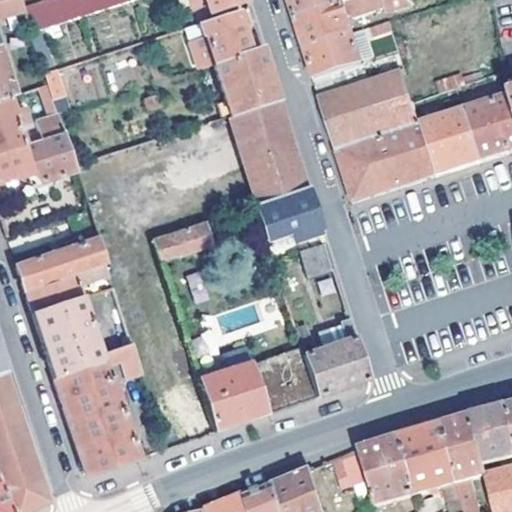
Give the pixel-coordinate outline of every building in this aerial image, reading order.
[(0,0),(0,18),(22,12),(17,0),(0,0)] [(61,0),(17,0),(22,12),(29,35),(39,32),(70,21),(61,0)] [(208,15),(246,3),(245,0),(160,0),(163,8),(168,6),(167,1),(171,0),(184,0),(187,8),(203,3),(208,15)] [(286,0),(293,21),(341,6),(338,0),(286,0)] [(359,0),(341,6),(345,18),(349,16),(354,18),(383,9),(389,12),(412,4),(411,0),(359,0)] [(345,18),(341,6),(293,21),(302,49),(351,35),(345,18)] [(203,38),(212,65),(250,53),(236,12),(196,24),(201,39),(203,38)] [(47,58),(39,32),(29,35),(39,62),(47,58)] [(313,82),(361,66),(351,35),(302,49),(313,82)] [(212,65),(229,117),(278,102),(261,49),(250,53),(212,65)] [(0,56),(0,99),(5,97),(13,94),(0,56)] [(66,110),(52,69),(42,73),(46,84),(56,113),(66,110)] [(404,70),(318,98),(336,151),(422,124),(404,70)] [(0,153),(20,147),(62,133),(56,113),(46,84),(37,87),(47,116),(35,120),(38,131),(19,137),(16,131),(24,128),(18,111),(11,113),(5,97),(0,99),(0,153)] [(465,111),(482,163),(503,156),(511,153),(511,111),(507,98),(465,111)] [(278,102),(229,117),(243,161),(292,145),(278,102)] [(422,124),(439,177),(447,174),(482,163),(465,111),(422,124)] [(422,124),(336,151),(353,205),(409,187),(439,177),(422,124)] [(20,147),(29,177),(38,184),(75,171),(73,167),(62,133),(20,147)] [(243,161),(257,206),(306,189),(292,145),(243,161)] [(0,185),(29,177),(20,147),(0,153),(0,185)] [(306,189),(257,206),(255,206),(266,242),(292,234),(295,243),(321,235),(306,189)] [(88,212),(68,218),(74,234),(87,230),(92,242),(97,240),(88,212)] [(206,223),(151,241),(159,263),(213,245),(206,223)] [(23,293),(106,266),(97,240),(92,242),(15,267),(23,293)] [(303,266),(328,257),(324,244),(298,253),(303,266)] [(328,257),(303,266),(307,279),(333,271),(328,257)] [(30,315),(91,295),(87,284),(109,277),(106,266),(23,293),(30,315)] [(187,274),(195,303),(208,299),(200,271),(187,274)] [(91,295),(30,315),(52,379),(102,363),(99,356),(110,352),(91,295)] [(368,382),(348,319),(338,323),(345,342),(321,350),(302,356),(316,399),(368,382)] [(345,342),(338,323),(315,331),(321,350),(345,342)] [(293,327),(299,347),(309,343),(303,324),(293,327)] [(138,459),(112,382),(141,373),(131,345),(110,352),(99,356),(102,363),(52,379),(86,476),(109,469),(120,465),(138,459)] [(299,347),(249,363),(245,354),(229,359),(232,369),(198,381),(215,433),(247,422),(297,405),(316,399),(302,356),(299,347)] [(31,511),(46,505),(0,365),(0,511),(31,511)] [(487,414),(470,418),(482,467),(511,458),(511,436),(506,409),(487,414)] [(455,423),(439,427),(455,485),(462,511),(477,511),(470,481),(484,477),(482,467),(470,418),(455,423)] [(418,433),(398,439),(414,496),(455,485),(439,427),(418,433)] [(357,450),(358,453),(375,507),(414,496),(398,439),(373,446),(357,450)] [(341,490),(365,481),(354,451),(330,460),(341,490)] [(511,511),(511,469),(484,477),(492,511),(511,511)] [(290,480),(271,487),(278,511),(323,511),(309,472),(290,480)] [(254,494),(242,499),(246,511),(278,511),(271,487),(254,494)] [(222,507),(208,511),(246,511),(242,499),(222,507)]
